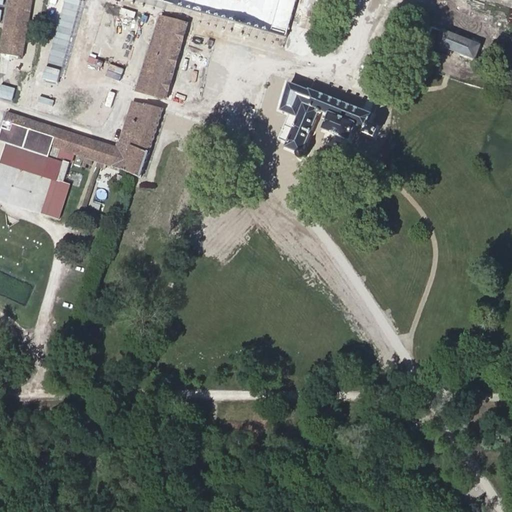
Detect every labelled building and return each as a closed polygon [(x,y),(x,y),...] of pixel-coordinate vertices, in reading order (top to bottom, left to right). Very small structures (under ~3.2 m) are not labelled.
[(23,58),(32,0),(11,0),(2,54),(23,58)] [(155,0),(287,37),(288,34),(298,0),(155,0)] [(161,17),(137,91),(167,100),(188,24),(161,17)] [(476,59),(482,45),(444,30),(443,32),(433,28),(429,39),(439,43),(438,44),(476,59)] [(288,148),(300,153),(300,154),(299,156),(300,158),(301,159),(304,160),(305,159),(306,159),(308,157),(308,155),(308,154),(306,152),(304,151),(320,111),(331,115),(325,130),(351,141),(357,127),(367,130),(365,134),(376,138),(380,127),(371,124),(374,115),(311,90),(310,91),(290,84),(283,111),(290,114),(280,140),(289,143),(288,148)] [(163,111),(134,102),(119,148),(113,167),(123,170),(141,178),(163,111)] [(91,160),(97,141),(8,112),(0,136),(0,141),(6,144),(50,158),(58,160),(61,150),(91,160)] [(91,160),(113,167),(119,148),(97,141),(91,160)] [(50,158),(6,144),(0,163),(44,177),(50,158)] [(71,163),(61,159),(57,169),(68,173),(71,163)] [(65,183),(68,173),(57,169),(54,179),(65,183)]
